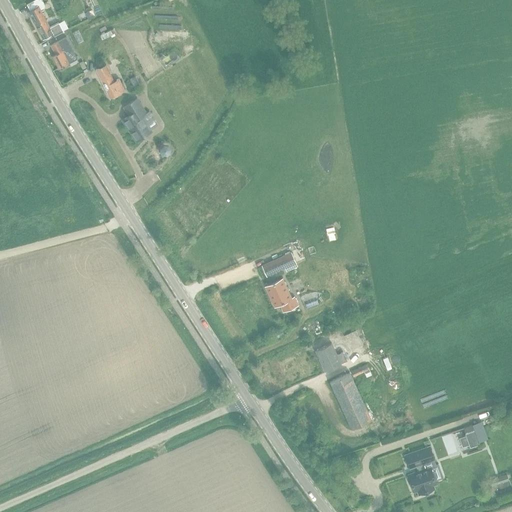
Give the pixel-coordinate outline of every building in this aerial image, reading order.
[(42,40),(53,35),(54,37),(63,33),(59,24),(50,28),(39,6),(28,12),(42,40)] [(58,69),(76,60),(72,53),(74,52),(66,38),(51,46),(55,55),(52,57),(58,69)] [(117,91),(122,88),(118,79),(113,81),(106,65),(95,70),(108,98),(112,96),(113,99),(117,97),(116,95),(119,94),(117,91)] [(85,75),(90,72),(87,66),(82,69),(85,75)] [(123,119),(136,141),(151,131),(141,116),(145,113),(136,99),(126,105),(132,113),(123,119)] [(296,263),(291,252),(262,265),(267,276),(296,263)] [(283,312),(298,305),(294,297),(291,298),(282,278),(265,286),(274,307),(280,304),(283,312)] [(350,350),(362,345),(355,330),(343,336),(350,350)] [(343,354),(347,351),(344,345),(345,344),(343,339),(337,342),(343,354)] [(324,371),(341,364),(332,343),(315,351),(324,371)] [(366,377),(371,375),(366,364),(351,371),(353,377),(363,372),(366,377)] [(390,393),(399,389),(390,367),(380,372),(390,393)] [(351,429),(371,419),(350,373),(330,382),(351,429)] [(466,434),(470,447),(478,445),(474,431),(466,434)] [(433,485),(436,484),(430,467),(424,469),(422,463),(434,459),(429,446),(405,455),(409,468),(416,465),(418,471),(408,475),(414,491),(417,490),(418,494),(434,488),(433,485)] [(491,486),(508,480),(507,474),(489,480),(491,486)]
